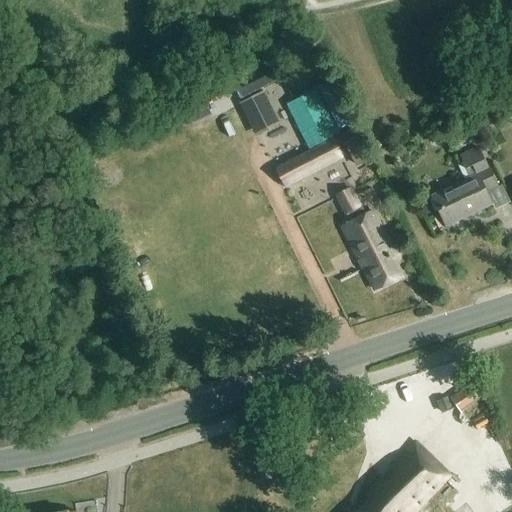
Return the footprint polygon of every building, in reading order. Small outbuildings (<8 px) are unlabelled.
[(243,103),(248,114),(266,104),(261,94),(243,103)] [(188,109),(196,125),(212,118),(205,101),(188,109)] [(155,152),(175,144),(167,126),(148,134),(155,152)] [(479,137),(474,126),(453,136),(458,147),(479,137)] [(373,159),(361,136),(345,145),(356,167),(373,159)] [(286,189),(343,161),(332,140),(275,169),(286,189)] [(492,206),(485,192),(497,187),(478,148),(461,157),(459,157),(469,179),(430,198),(445,228),(492,206)] [(350,189),(336,197),(350,223),(341,228),(363,270),(364,269),(375,290),(401,277),(384,245),(388,243),(372,212),(363,216),(350,189)] [(482,400),(471,385),(450,399),(461,415),(482,400)] [(359,511),(416,511),(449,476),(415,444),(391,471),(396,476),(388,484),(382,480),(366,496),(371,501),(359,511)] [(285,483),(309,507),(317,499),(293,476),(285,483)]
